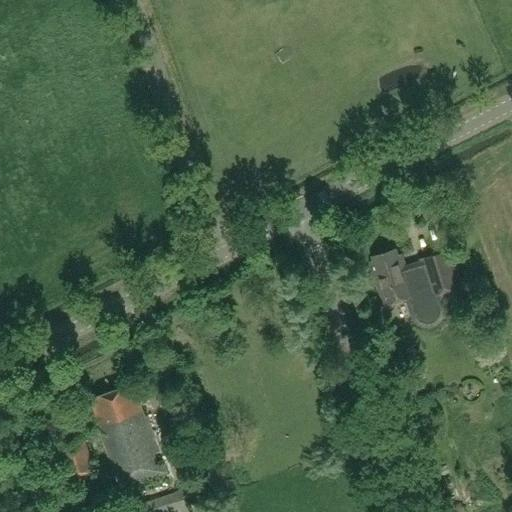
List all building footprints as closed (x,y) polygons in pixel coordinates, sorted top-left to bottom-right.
[(405,266),(402,255),(397,256),(395,250),(373,257),(374,262),(370,263),(383,305),(404,298),(410,317),(415,323),(422,327),(429,328),(437,326),(442,321),(446,314),(446,307),(442,293),(463,286),(451,250),(419,260),(419,261),(405,266)] [(418,400),(410,378),(392,384),(399,406),(418,400)] [(136,382),(89,399),(99,430),(97,431),(118,491),(167,473),(164,464),(160,466),(156,454),(160,453),(148,415),(147,415),(136,382)] [(173,430),(183,455),(196,450),(187,425),(173,430)] [(97,470),(84,435),(55,447),(67,481),(97,470)] [(428,439),(416,449),(426,460),(438,450),(428,439)] [(227,496),(216,468),(199,474),(210,501),(227,496)] [(130,511),(188,511),(183,491),(128,508),(130,511)]
